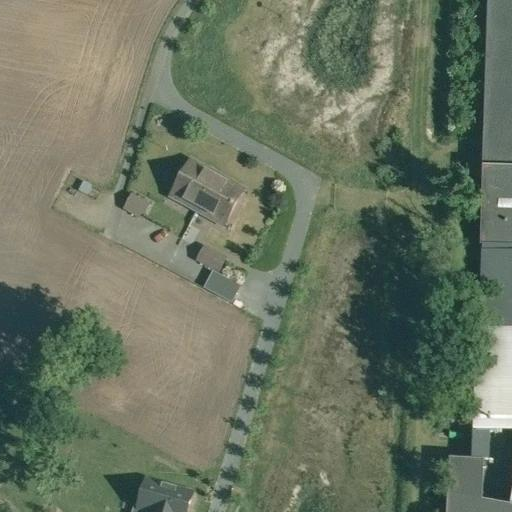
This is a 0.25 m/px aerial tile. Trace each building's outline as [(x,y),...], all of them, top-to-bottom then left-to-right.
[(511,0),(487,0),(482,169),(511,169),(511,0)] [(203,170),(190,163),(170,198),(196,213),(217,176),(204,168),(203,170)] [(480,249),(511,249),(511,169),(482,169),(480,249)] [(233,185),(218,176),(217,176),(197,213),(223,228),(243,192),(232,186),(233,185)] [(196,263),(206,269),(214,253),(204,248),(196,263)] [(511,249),(480,249),(478,332),(500,333),(511,333),(511,249)] [(213,270),(203,288),(232,303),(241,285),(213,270)] [(167,337),(191,291),(166,278),(142,325),(167,337)] [(476,332),(472,434),(496,434),(500,333),(478,332),(476,332)] [(163,397),(169,378),(130,368),(125,387),(163,397)] [(511,511),(511,499),(511,506),(482,502),(484,462),(450,460),(447,511),(511,511)] [(140,511),(186,511),(192,494),(147,480),(138,511),(140,511)]
